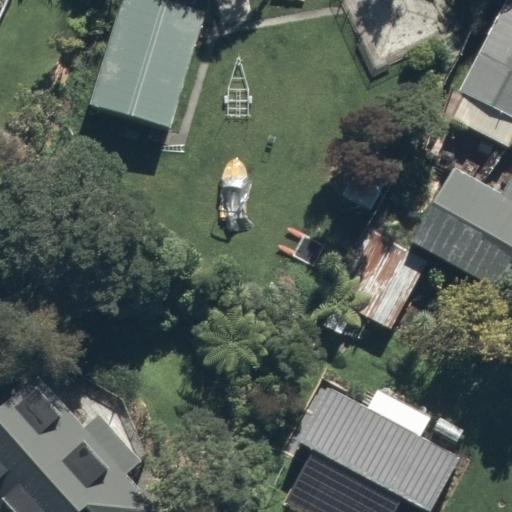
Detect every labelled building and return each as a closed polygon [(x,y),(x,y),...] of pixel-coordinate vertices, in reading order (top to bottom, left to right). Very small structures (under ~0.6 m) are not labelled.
[(208,0),(111,0),(83,105),(173,129),(208,0)] [(511,0),(502,0),(453,91),(436,122),(499,156),(511,131),(511,0)] [(511,243),(511,196),(446,162),(406,240),(490,285),(511,243)] [(357,318),(373,290),(401,307),(424,268),(396,251),(408,231),(369,209),(319,295),(357,318)] [(0,317),(0,511),(123,511),(136,501),(123,487),(154,459),(62,360),(50,371),(0,317)] [(298,431),(321,390),(286,371),(263,412),(298,431)]
